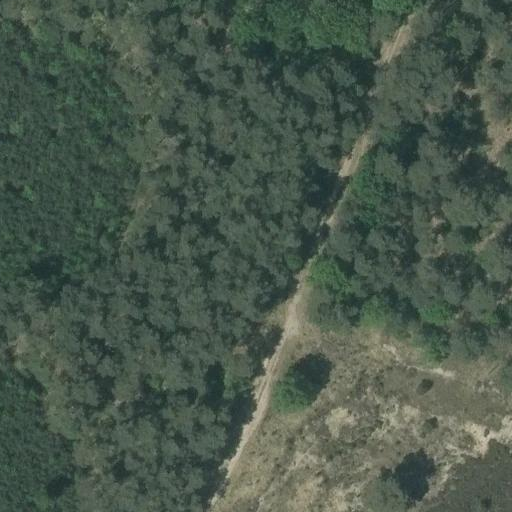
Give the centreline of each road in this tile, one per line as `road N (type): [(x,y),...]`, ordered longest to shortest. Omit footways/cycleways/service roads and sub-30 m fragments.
road 1 (track): [(396,0),(277,353),(204,511)]
road 2 (track): [(377,46),(255,0)]
